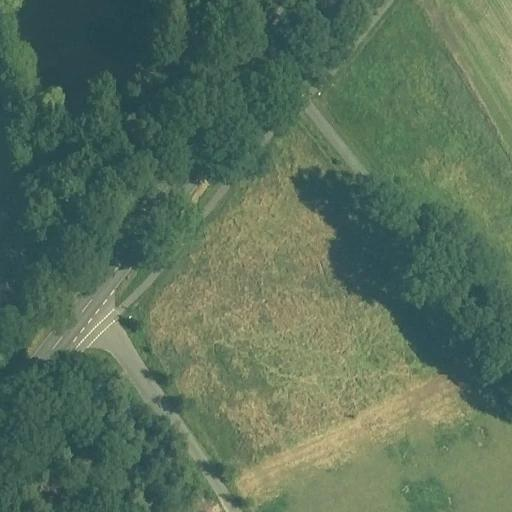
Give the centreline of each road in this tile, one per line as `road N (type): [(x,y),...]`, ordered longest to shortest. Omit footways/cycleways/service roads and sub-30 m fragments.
road 1 (track): [(511,368),(277,75)]
road 2 (secondary): [(95,314),(277,75)]
road 3 (residential): [(95,314),(236,511)]
road 4 (secondary): [(0,424),(95,314)]
